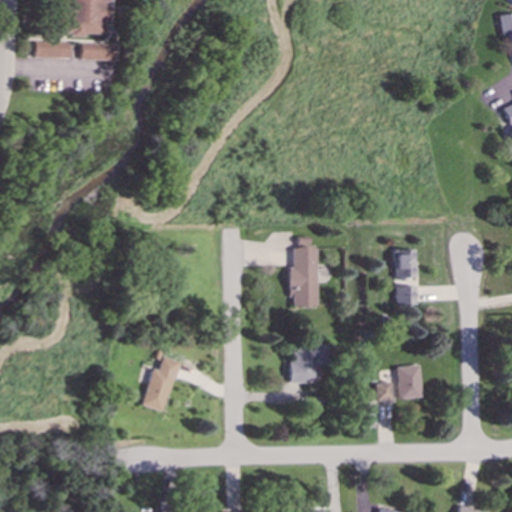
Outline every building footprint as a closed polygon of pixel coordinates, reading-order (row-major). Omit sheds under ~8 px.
[(511,61),(511,0),(504,0),(510,3),(511,0),(511,18),(510,11),(493,14),(497,34),(501,33),(508,37),(511,61)] [(64,57),(65,40),(31,39),(30,56),(64,57)] [(77,58),(112,59),(112,43),(77,42),(77,58)] [(511,101),(498,107),(511,141),(504,144),(510,159),(511,160),(511,101)] [(313,246),(305,246),(305,237),(294,238),(294,247),(286,247),(287,306),(314,305),(313,246)] [(412,249),(392,248),(391,276),(411,277),(412,249)] [(411,304),(412,285),(392,285),(392,303),(411,304)] [(325,344),(289,344),(289,359),(286,359),(286,382),(312,382),(311,364),(325,364),(325,344)] [(148,367),(137,404),(159,411),(174,360),(158,355),(154,369),(148,367)] [(416,364),(392,365),(394,397),(417,397),(416,364)] [(371,382),(373,400),(389,398),(387,381),(371,382)]
